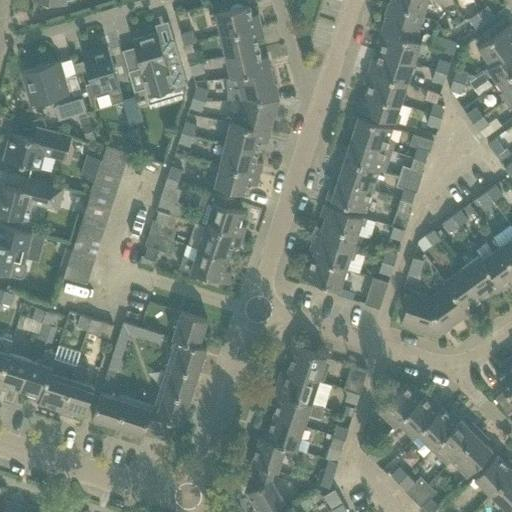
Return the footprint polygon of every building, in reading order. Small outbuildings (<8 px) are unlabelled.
[(390,0),(390,3),(422,14),(427,0),(390,0)] [(386,15),(382,29),(414,39),(422,14),(390,3),(389,3),(385,15),(386,15)] [(216,13),(221,35),(261,26),(258,14),(252,16),(249,6),(216,13)] [(486,6),(477,12),(483,22),(492,15),(486,6)] [(483,22),(477,12),(468,18),(475,28),(483,22)] [(478,47),(489,63),(511,46),(511,24),(511,23),(495,35),(478,47)] [(221,35),(226,56),(259,48),(257,39),(263,38),(261,26),(221,35)] [(382,43),(379,52),(412,62),(419,41),(413,40),(414,39),(382,29),(377,42),(382,43)] [(180,33),(183,44),(195,40),(192,30),(180,33)] [(186,82),(174,43),(162,47),(157,32),(132,39),(140,67),(128,70),(134,91),(146,88),(148,94),(173,87),(173,86),(186,82)] [(427,45),(436,47),(439,37),(431,34),(427,45)] [(436,47),(444,50),(447,39),(439,37),(436,47)] [(447,39),(444,50),(452,52),(455,42),(447,39)] [(491,74),(497,81),(511,69),(511,46),(489,63),(490,64),(483,70),(488,76),(491,74)] [(119,86),(113,66),(108,47),(82,54),(88,74),(94,93),(110,88),(112,95),(121,93),(119,86)] [(231,77),(232,79),(271,70),(267,56),(261,58),(259,48),(226,56),(231,77)] [(187,54),(190,64),(202,61),(199,50),(187,54)] [(372,59),(368,71),(406,83),(412,62),(379,52),(377,60),(372,59)] [(437,59),(434,69),(446,73),(449,62),(437,59)] [(202,61),(190,64),(193,75),(205,71),(202,61)] [(86,138),(96,140),(78,80),(64,84),(58,62),(23,72),(33,104),(52,98),(58,118),(77,113),(81,126),(82,126),(86,138)] [(446,73),(434,69),(431,79),(442,83),(446,73)] [(456,69),(453,79),(464,83),(467,73),(456,69)] [(499,93),(504,99),(511,93),(511,69),(497,81),(503,90),(499,93)] [(239,87),(242,99),(279,100),(275,84),(274,84),(271,70),(232,79),(234,87),(239,87)] [(369,84),(366,92),(400,102),(406,83),(368,71),(364,83),(369,84)] [(464,83),(453,79),(449,89),(460,93),(464,83)] [(196,86),(193,96),(205,100),(208,90),(196,86)] [(400,102),(366,92),(364,99),(359,97),(356,109),(375,115),(399,122),(401,114),(397,113),(400,102)] [(122,99),(130,123),(142,120),(135,96),(122,99)] [(205,100),(193,96),(189,106),(201,110),(205,100)] [(233,110),(231,120),(270,130),(273,116),(275,116),(279,100),(242,99),(239,110),(233,110)] [(433,103),(430,113),(441,117),(444,107),(433,103)] [(466,114),(472,122),(482,115),(476,106),(466,114)] [(441,117),(430,113),(426,124),(438,127),(441,117)] [(354,128),(351,137),(391,150),(394,141),(388,139),(392,127),(372,121),(353,114),(349,127),(354,128)] [(482,115),(472,122),(478,130),(488,123),(482,115)] [(231,121),(225,143),(258,151),(260,142),(267,143),(270,130),(231,120),(230,121),(231,121)] [(185,121),(181,131),(193,135),(197,125),(185,121)] [(3,159),(40,168),(44,153),(65,159),(71,135),(36,126),(32,138),(10,132),(3,159)] [(193,135),(181,131),(178,141),(190,145),(193,135)] [(343,145),(340,156),(379,169),(385,170),(391,150),(351,137),(348,146),(343,145)] [(487,143),(496,155),(503,150),(494,137),(487,143)] [(225,143),(220,164),(259,174),(262,162),(256,160),(258,151),(225,143)] [(106,144),(100,162),(123,170),(129,152),(106,144)] [(416,148),(413,157),(425,161),(428,151),(416,148)] [(341,169),(338,178),(372,189),(379,169),(340,156),(336,168),(341,169)] [(425,161),(413,157),(410,167),(422,171),(425,161)] [(100,162),(95,179),(117,187),(123,170),(100,162)] [(259,174),(220,164),(215,186),(248,194),(250,184),(257,185),(259,174)] [(177,180),(179,180),(182,170),(170,166),(167,176),(177,179),(177,180)] [(24,189),(0,182),(0,211),(9,214),(27,219),(32,220),(37,202),(58,208),(64,187),(46,183),(27,177),(24,189)] [(372,189),(338,178),(335,187),(330,186),(326,198),(345,204),(365,210),(372,189)] [(95,179),(91,191),(114,198),(117,187),(95,179)] [(495,184),(486,191),(493,200),(502,194),(495,184)] [(403,188),(400,198),(411,202),(415,192),(403,188)] [(91,191),(87,202),(110,210),(114,198),(91,191)] [(493,200),(486,191),(477,197),(484,206),(493,200)] [(213,201),(205,225),(242,236),(245,226),(239,224),(243,211),(232,208),(235,198),(216,192),(213,201)] [(161,200),(158,209),(170,213),(179,216),(184,202),(161,195),(159,199),(161,200)] [(411,202),(400,198),(397,208),(408,212),(411,202)] [(87,202),(83,213),(106,221),(110,210),(87,202)] [(325,217),(323,223),(356,234),(360,224),(364,225),(367,217),(343,210),(324,204),(320,215),(325,217)] [(170,213),(158,209),(155,220),(167,224),(170,213)] [(460,209),(451,216),(458,225),(467,219),(460,209)] [(83,213),(78,230),(101,238),(106,221),(83,213)] [(458,225),(451,216),(442,222),(449,232),(458,225)] [(155,220),(153,220),(150,229),(149,232),(159,235),(170,239),(171,237),(171,236),(173,230),(174,226),(167,224),(155,220)] [(0,270),(7,273),(7,274),(20,278),(24,275),(27,265),(25,262),(26,258),(33,232),(0,223),(0,270)] [(316,228),(312,240),(353,253),(357,244),(352,243),(356,234),(323,223),(321,229),(316,228)] [(205,225),(198,247),(229,257),(232,246),(238,248),(242,236),(205,225)] [(390,236),(401,240),(405,230),(393,226),(390,236)] [(425,235),(432,244),(440,238),(433,229),(425,235)] [(78,230),(72,249),(95,257),(101,238),(78,230)] [(168,246),(170,239),(159,235),(149,232),(147,239),(145,245),(147,246),(159,249),(166,251),(168,247),(168,246)] [(511,237),(499,246),(511,263),(511,237)] [(314,251),(311,260),(345,271),(345,270),(350,258),(351,259),(353,253),(312,240),(309,249),(314,251)] [(143,256),(155,259),(159,249),(147,246),(143,256)] [(511,263),(499,246),(482,258),(480,260),(501,289),(510,283),(511,285),(511,263)] [(229,257),(198,247),(194,259),(182,256),(179,268),(227,283),(231,272),(225,270),(229,257)] [(72,249),(67,264),(90,272),(93,260),(95,257),(72,249)] [(385,251),(382,261),(393,265),(397,254),(385,251)] [(477,256),(460,269),(481,298),(490,291),(493,295),(501,289),(480,260),(482,258),(480,254),(477,256)] [(413,257),(410,265),(421,268),(423,260),(413,257)] [(345,271),(311,260),(309,266),(305,264),(301,277),(339,289),(345,271)] [(393,265),(382,261),(379,271),(390,275),(393,265)] [(90,272),(67,264),(63,276),(86,283),(90,272)] [(421,268),(410,265),(408,273),(418,276),(421,268)] [(447,285),(467,314),(478,306),(475,302),(481,298),(460,269),(444,281),(447,285)] [(364,303),(379,308),(388,282),(373,277),(364,303)] [(431,297),(437,337),(452,326),(451,325),(467,314),(447,285),(431,297)] [(11,305),(14,293),(4,290),(0,301),(11,305)] [(420,331),(437,337),(431,297),(430,296),(411,290),(400,324),(420,330),(420,331)] [(32,318),(42,321),(46,309),(35,306),(32,318)] [(46,309),(42,321),(52,324),(56,313),(46,309)] [(199,345),(207,320),(181,311),(172,337),(180,340),(150,434),(173,441),(179,423),(182,424),(206,347),(199,345)] [(75,336),(84,339),(91,318),(81,315),(77,326),(78,327),(75,336)] [(91,318),(87,330),(97,333),(101,321),(93,319),(91,318)] [(131,333),(134,325),(123,321),(120,330),(128,333),(129,332),(131,333)] [(143,328),(134,325),(131,333),(140,336),(143,328)] [(153,331),(143,328),(140,336),(150,339),(153,331)] [(120,330),(117,340),(125,343),(128,333),(120,330)] [(162,334),(153,331),(150,339),(159,342),(162,334)] [(0,377),(8,352),(12,339),(1,335),(0,339),(0,377)] [(117,340),(114,349),(122,352),(125,343),(117,340)] [(291,358),(288,370),(318,380),(326,357),(289,345),(285,356),(291,358)] [(30,398),(39,401),(40,401),(50,371),(51,371),(56,356),(57,352),(45,348),(41,362),(30,359),(20,390),(31,393),(30,398)] [(114,349),(111,359),(119,361),(122,352),(114,349)] [(9,386),(20,390),(30,359),(8,352),(0,377),(0,388),(7,391),(9,386)] [(39,406),(60,413),(76,362),(56,356),(51,371),(50,371),(40,401),(39,401),(37,406),(39,406)] [(511,360),(510,357),(501,363),(507,371),(496,378),(503,387),(493,394),(508,415),(511,411),(511,360)] [(119,361),(111,359),(108,368),(117,371),(119,361)] [(76,362),(60,413),(71,417),(72,412),(84,416),(90,397),(94,385),(83,382),(88,366),(76,362)] [(343,388),(348,390),(348,389),(360,393),(367,370),(351,365),(343,388)] [(278,380),(274,391),(311,402),(318,380),(288,370),(284,382),(278,380)] [(395,425),(398,422),(397,420),(422,395),(414,387),(411,391),(404,384),(379,409),(393,423),(393,424),(395,425)] [(348,389),(348,390),(344,400),(356,404),(360,393),(348,389)] [(277,404),(273,416),(304,426),(307,414),(320,418),(324,407),(311,403),(311,402),(274,391),(271,402),(277,404)] [(92,418),(117,426),(126,400),(100,392),(98,399),(92,418)] [(414,437),(417,433),(416,432),(441,406),(433,399),(430,402),(422,395),(397,420),(398,422),(412,435),(414,437)] [(143,435),(144,432),(152,408),(126,400),(117,426),(143,435)] [(347,406),(344,414),(352,416),(353,415),(355,408),(347,406)] [(417,433),(432,448),(461,419),(452,411),(448,414),(441,406),(416,432),(417,433)] [(263,426),(259,437),(285,445),(285,446),(296,449),(304,426),(273,416),(269,428),(263,426)] [(447,464),(451,460),(480,431),(471,422),(468,426),(461,419),(432,448),(431,449),(447,464)] [(336,425),(333,435),(345,439),(348,429),(336,425)] [(480,431),(451,460),(467,475),(478,464),(492,450),(485,443),(489,439),(480,431)] [(345,439),(333,435),(330,446),(342,449),(345,439)] [(285,445),(259,437),(251,463),(255,464),(253,471),(263,474),(272,469),(277,471),(285,446),(285,445)] [(359,446),(367,454),(375,445),(368,438),(359,446)] [(375,445),(367,454),(375,462),(383,453),(375,445)] [(474,477),(491,493),(511,471),(511,462),(509,459),(505,463),(496,454),(482,468),(474,477)] [(329,459),(326,468),(335,471),(337,462),(329,459)] [(391,475),(398,482),(407,473),(399,466),(391,475)] [(326,468),(323,476),(332,479),(335,471),(326,468)] [(511,471),(491,493),(507,509),(511,503),(511,471)] [(407,473),(398,482),(406,490),(415,481),(407,473)] [(332,479),(323,476),(320,485),(329,488),(332,479)] [(244,487),(247,491),(252,501),(258,511),(266,511),(278,505),(284,502),(276,487),(271,478),(264,482),(261,483),(259,478),(244,487)] [(329,504),(332,509),(336,506),(337,506),(342,503),(334,489),(324,495),(329,504)] [(422,505),(428,511),(430,511),(438,504),(431,497),(422,505)] [(31,511),(32,509),(7,500),(2,511),(31,511)] [(347,511),(342,503),(332,509),(333,511),(347,511)]
